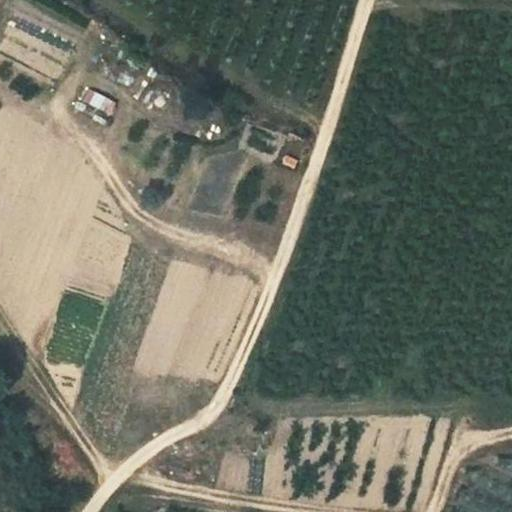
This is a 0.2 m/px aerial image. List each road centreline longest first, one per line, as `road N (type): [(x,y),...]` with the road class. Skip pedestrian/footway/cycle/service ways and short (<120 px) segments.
road 1 (track): [(93,511),(124,474),(214,409),(288,252),(369,0)]
road 2 (track): [(0,313),(114,487)]
